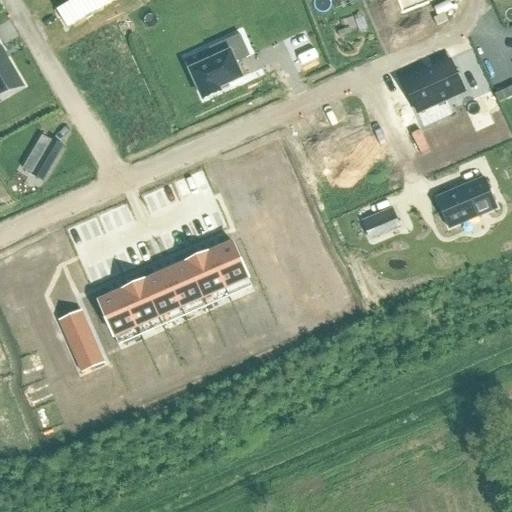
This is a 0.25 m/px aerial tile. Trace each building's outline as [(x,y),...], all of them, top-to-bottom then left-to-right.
[(397,0),(401,10),(427,0),(397,0)] [(214,60),(190,71),(204,100),(221,92),(219,89),(242,78),(236,64),(250,57),(240,35),(209,49),(214,60)] [(0,90),(19,79),(24,89),(26,88),(0,44),(0,90)] [(0,89),(0,96),(25,88),(20,78),(6,86),(0,89)] [(348,112),(304,132),(318,163),(362,144),(367,154),(378,149),(368,126),(357,131),(348,112)] [(43,157),(33,175),(43,181),(63,148),(52,142),(43,157)] [(484,179),(437,200),(450,229),(497,208),(484,179)] [(369,237),(399,225),(393,210),(363,223),(369,237)] [(111,297),(100,302),(118,344),(252,286),(233,244),(222,249),(198,259),(178,268),(155,278),(134,287),(111,297)] [(85,319),(63,329),(82,373),(104,364),(85,319)]
